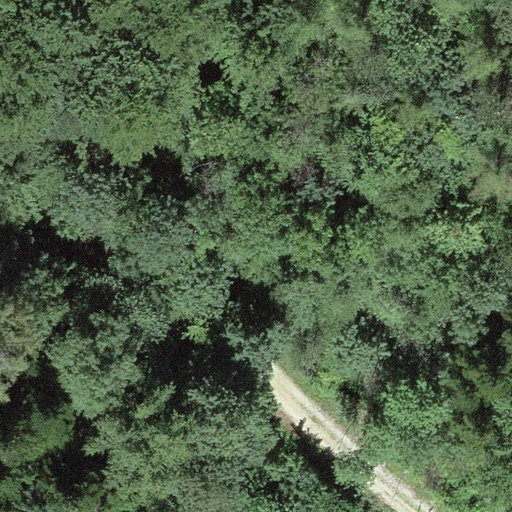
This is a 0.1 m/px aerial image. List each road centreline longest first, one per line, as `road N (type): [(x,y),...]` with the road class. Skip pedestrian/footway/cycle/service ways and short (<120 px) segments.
road 1 (track): [(417,511),(320,432),(131,239),(65,207),(0,206)]
road 2 (track): [(168,511),(97,408),(3,204)]
